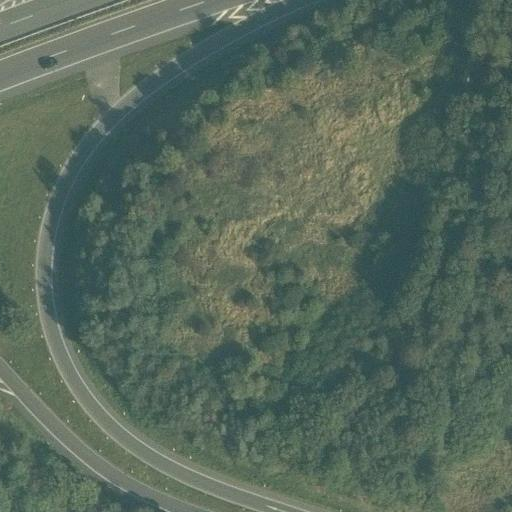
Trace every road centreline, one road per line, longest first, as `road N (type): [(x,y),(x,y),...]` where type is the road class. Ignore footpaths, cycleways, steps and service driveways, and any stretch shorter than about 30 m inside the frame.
road 1 (motorway): [(296,511),(210,481),(124,433),(67,365),(42,268),(47,217),(65,166),(108,111),(162,66),(285,0)]
road 2 (motorway): [(0,365),(99,460),(199,511)]
road 3 (motorway): [(0,67),(185,0)]
